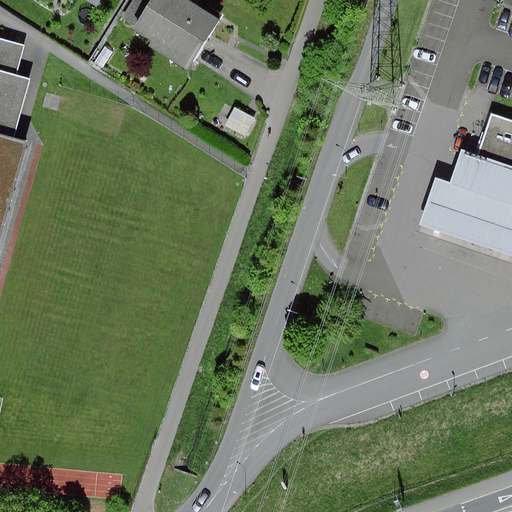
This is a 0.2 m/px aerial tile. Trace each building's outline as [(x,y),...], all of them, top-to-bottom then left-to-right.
[(218,16),(191,0),(156,0),(139,30),(153,39),(151,43),(189,65),(218,16)] [(0,257),(1,258),(33,143),(18,139),(35,75),(23,72),(31,42),(0,33),(0,257)] [(257,117),(239,106),(228,125),(246,135),(257,117)] [(511,124),(494,118),(481,154),(511,164),(511,124)] [(511,164),(481,154),(469,149),(457,182),(442,177),(426,222),(511,252),(511,164)]
